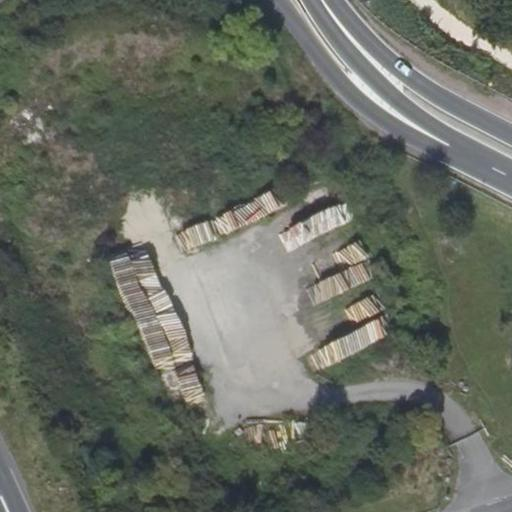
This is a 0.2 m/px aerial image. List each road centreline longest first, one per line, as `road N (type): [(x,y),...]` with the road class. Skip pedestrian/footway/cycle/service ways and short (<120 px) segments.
road 1 (motorway): [(276,0),(341,83),(390,124),(453,148)]
road 2 (secondary): [(511,138),(376,67)]
